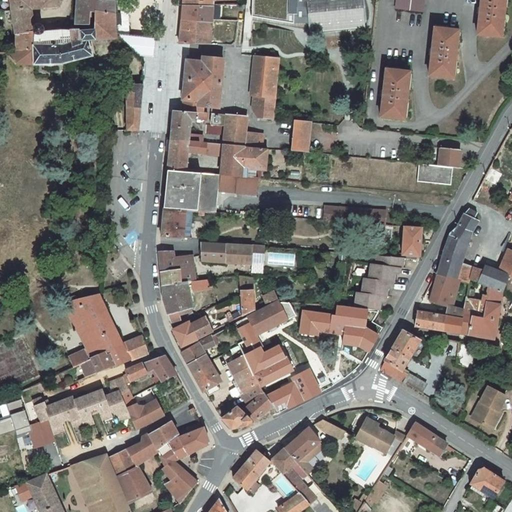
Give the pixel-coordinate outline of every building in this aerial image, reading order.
[(10,0),(12,10),(16,34),(17,35),(17,45),(17,52),(34,51),(33,46),(33,34),(43,33),(44,31),(44,29),(44,28),(42,26),(40,25),(39,25),(36,26),(35,27),(32,9),(45,8),(59,7),(59,0),(10,0)] [(77,0),(77,5),(76,15),(75,25),(75,31),(94,30),(95,22),(95,11),(115,14),(114,0),(77,0)] [(254,0),(254,16),(293,24),(293,23),(308,23),(309,33),(365,27),(362,0),(254,0)] [(424,0),(396,0),(395,8),(423,12),(424,0)] [(480,14),(477,35),(501,37),(505,0),(481,0),(480,8),(480,14)] [(213,7),(183,7),(179,44),(210,44),(213,7)] [(94,30),(75,31),(70,31),(62,31),(49,32),(49,46),(33,46),(34,51),(17,52),(9,52),(5,53),(16,64),(34,65),(37,65),(43,65),(59,64),(61,64),(93,56),(90,47),(88,40),(92,40),(116,38),(116,37),(115,14),(95,11),(95,22),(94,30)] [(431,55),(429,76),(453,78),(458,31),(434,28),(432,49),(431,55)] [(33,34),(33,46),(49,46),(49,32),(43,33),(33,34)] [(280,58),(255,55),(250,96),(254,96),(253,110),(258,119),(274,120),(280,58)] [(219,108),(224,60),(189,57),(189,56),(188,56),(188,61),(186,60),(182,100),(184,100),(198,101),(198,105),(203,106),(219,108)] [(383,96),(380,117),(404,119),(409,72),(386,69),(383,90),(383,96)] [(139,131),(143,85),(127,85),(127,130),(139,131)] [(198,101),(184,100),(182,111),(203,112),(203,106),(198,105),(198,101)] [(173,110),(172,126),(190,127),(191,119),(207,121),(207,113),(203,112),(182,111),(173,110)] [(212,113),(211,125),(225,126),(225,131),(246,132),(247,117),(246,116),(226,114),(226,115),(212,113)] [(310,123),(294,121),(294,122),(293,137),(292,150),(307,151),(310,123)] [(172,126),(170,140),(202,143),(202,136),(189,135),(190,127),(172,126)] [(225,131),(223,145),(244,147),(246,132),(225,131)] [(246,132),(244,147),(262,149),(263,134),(246,132)] [(202,143),(170,140),(168,170),(186,171),(188,152),(222,155),(221,175),(255,177),(256,169),(266,170),(268,149),(262,149),(244,147),(223,145),(207,143),(202,143)] [(440,147),(439,166),(453,167),(459,168),(460,150),(440,147)] [(419,164),(417,182),(451,185),(453,167),(439,166),(429,165),(419,164)] [(168,170),(164,208),(193,211),(199,211),(204,212),(216,213),(218,191),(257,194),(258,177),(255,177),(221,175),(202,173),(186,171),(168,170)] [(386,211),(325,206),(324,220),(385,225),(386,211)] [(193,211),(164,208),(161,236),(183,238),(190,238),(193,211)] [(471,232),(479,220),(474,219),(478,213),(469,208),(467,212),(464,214),(457,228),(456,228),(450,234),(447,243),(443,256),(439,268),(437,275),(459,280),(459,281),(466,283),(469,283),(470,279),(488,286),(489,286),(503,291),(509,276),(509,275),(498,271),(485,265),(483,270),(461,263),(463,257),(464,257),(465,256),(464,256),(459,254),(463,240),(468,242),(471,232)] [(392,226),(385,225),(384,238),(391,238),(392,226)] [(421,228),(404,227),(402,255),(420,256),(421,228)] [(463,240),(459,254),(464,256),(468,242),(463,240)] [(252,246),(201,243),(201,254),(202,261),(251,264),(251,262),(263,263),(264,246),(252,246)] [(511,250),(508,249),(498,271),(509,275),(509,276),(511,277),(511,250)] [(159,252),(160,261),(162,261),(161,259),(174,258),(174,257),(174,251),(159,252)] [(174,258),(161,259),(162,261),(163,272),(179,270),(180,283),(187,282),(192,281),(195,281),(192,257),(192,255),(191,255),(178,256),(174,257),(174,258)] [(399,257),(377,255),(376,264),(395,267),(400,268),(400,267),(405,268),(406,258),(399,257)] [(357,292),(354,307),(368,309),(378,310),(380,296),(386,296),(388,282),(393,282),(395,267),(376,264),(371,263),(369,278),(364,278),(362,292),(357,292)] [(161,272),(162,286),(180,283),(179,270),(163,272),(161,272)] [(459,280),(437,275),(429,301),(447,307),(446,316),(446,317),(462,320),(462,314),(461,314),(462,310),(453,307),(459,281),(459,280)] [(253,278),(239,276),(241,294),(242,316),(254,310),(253,278)] [(511,277),(509,276),(503,291),(506,292),(511,297),(511,277)] [(195,281),(192,281),(193,290),(194,290),(194,291),(211,289),(209,280),(209,279),(195,281)] [(180,283),(162,286),(163,299),(189,293),(188,291),(187,282),(180,283)] [(472,300),(466,299),(463,310),(462,314),(462,320),(460,333),(494,339),(503,291),(489,286),(488,286),(487,296),(484,295),(482,302),(472,300)] [(193,290),(188,291),(189,293),(191,305),(197,304),(194,291),(194,290),(193,290)] [(251,322),(257,335),(295,315),(288,302),(278,301),(274,290),(263,295),(266,302),(268,306),(248,316),(251,322)] [(466,296),(466,299),(472,300),(474,291),(468,290),(466,296)] [(189,293),(163,299),(168,314),(178,311),(179,312),(180,315),(191,312),(190,308),(192,308),(191,305),(189,293)] [(104,352),(106,355),(109,352),(115,364),(116,366),(131,359),(123,343),(121,340),(117,342),(115,338),(119,336),(115,328),(111,329),(105,318),(109,316),(105,306),(101,308),(99,304),(103,302),(99,295),(95,296),(89,300),(84,302),(82,298),(64,303),(78,331),(91,325),(101,343),(95,346),(98,354),(98,355),(104,352)] [(303,311),(300,333),(318,336),(319,331),(344,335),(343,344),(359,345),(368,352),(379,334),(365,328),(368,309),(354,307),(338,306),(337,316),(303,311)] [(417,312),(415,326),(445,331),(460,333),(462,320),(446,317),(446,316),(434,315),(429,314),(430,311),(418,309),(417,312)] [(178,311),(168,314),(171,322),(181,319),(180,315),(179,312),(178,311)] [(229,314),(225,316),(229,323),(234,320),(230,313),(229,314)] [(381,313),(375,321),(381,325),(386,316),(381,313)] [(115,328),(109,316),(105,318),(111,329),(115,328)] [(190,325),(189,325),(196,339),(213,331),(217,329),(215,325),(213,326),(211,327),(206,317),(190,325)] [(257,335),(251,322),(238,329),(250,352),(261,347),(263,346),(257,335)] [(171,331),(179,348),(182,347),(196,339),(189,325),(190,325),(188,323),(173,330),(171,331)] [(101,343),(91,325),(78,331),(87,349),(91,358),(96,355),(98,354),(95,346),(101,343)] [(385,361),(381,370),(407,385),(408,384),(421,393),(426,384),(402,370),(410,356),(417,360),(424,347),(419,340),(403,331),(385,361)] [(142,336),(123,343),(131,359),(148,353),(142,336)] [(198,342),(181,352),(188,365),(206,355),(203,350),(214,346),(211,336),(198,342)] [(451,340),(437,338),(435,346),(449,349),(451,340)] [(460,342),(451,340),(449,349),(459,350),(460,343),(460,342)] [(474,345),(460,343),(459,350),(458,363),(472,369),(474,345)] [(261,347),(250,352),(244,355),(253,376),(254,375),(258,383),(261,388),(294,371),(287,357),(285,358),(279,345),(264,353),(261,347)] [(73,367),(92,358),(91,358),(87,349),(69,357),(73,367)] [(106,355),(104,352),(98,355),(92,358),(92,359),(81,364),(86,376),(115,364),(109,352),(106,355)] [(240,357),(227,363),(239,386),(243,393),(258,383),(254,375),(253,376),(244,355),(243,355),(242,352),(238,353),(240,357)] [(124,377),(127,383),(155,369),(162,381),(176,374),(164,355),(143,362),(127,370),(126,372),(127,374),(126,374),(125,375),(124,377)] [(206,355),(188,365),(203,391),(205,390),(206,390),(218,383),(217,382),(206,363),(209,361),(206,355)] [(209,361),(206,363),(217,382),(221,381),(209,361)] [(266,396),(273,406),(274,408),(286,403),(289,408),(321,393),(309,369),(292,378),(294,382),(266,396)] [(127,383),(124,377),(109,383),(112,388),(118,386),(120,391),(106,396),(103,389),(75,400),(74,396),(47,406),(44,399),(41,398),(33,401),(36,410),(42,421),(48,419),(52,430),(64,426),(61,417),(68,414),(72,423),(82,419),(83,423),(94,419),(90,410),(98,407),(101,416),(112,412),(111,410),(116,408),(119,417),(129,414),(121,395),(130,391),(127,383)] [(218,383),(206,390),(209,395),(220,389),(218,383)] [(236,407),(222,418),(231,428),(252,424),(273,406),(266,396),(264,393),(261,388),(258,383),(243,393),(241,395),(249,406),(242,412),(237,407),(236,407)] [(488,387),(472,418),(490,427),(498,411),(506,396),(488,387)] [(165,414),(157,399),(144,406),(138,405),(133,397),(130,391),(121,395),(129,414),(131,416),(136,429),(153,421),(155,420),(163,415),(165,414)] [(502,412),(498,411),(490,427),(493,429),(502,412)] [(367,418),(356,438),(372,446),(386,453),(394,457),(403,443),(406,437),(396,432),(394,437),(381,430),(376,427),(378,425),(367,418)] [(322,420),(315,424),(324,432),(330,424),(322,420)] [(168,442),(178,435),(171,421),(148,434),(158,451),(161,457),(172,449),(169,443),(168,442)] [(415,422),(407,435),(407,436),(439,456),(447,444),(415,422)] [(184,434),(203,427),(201,423),(182,430),(184,434)] [(345,432),(330,424),(324,432),(338,439),(345,432)] [(184,434),(178,437),(169,443),(172,449),(177,459),(208,444),(209,441),(203,427),(184,434)] [(308,427),(285,448),(297,462),(319,442),(320,441),(308,427)] [(128,449),(137,465),(158,451),(158,450),(148,434),(143,436),(143,440),(143,441),(142,442),(139,443),(128,449)] [(319,442),(297,462),(308,475),(313,469),(306,462),(323,448),(319,442)] [(285,448),(272,460),(283,473),(284,474),(300,493),(310,505),(316,499),(301,481),(308,475),(297,462),(285,448)] [(110,458),(118,475),(137,465),(128,449),(110,458)] [(177,459),(172,449),(161,457),(165,466),(163,469),(172,480),(184,470),(173,460),(177,459)] [(270,462),(257,450),(249,459),(263,471),(270,462)] [(130,511),(106,454),(82,462),(98,502),(99,501),(104,511),(130,511)] [(233,479),(236,481),(247,490),(248,488),(254,481),(263,471),(249,459),(233,479)] [(98,502),(82,462),(72,466),(91,511),(104,511),(99,501),(98,502)] [(147,495),(152,491),(137,465),(118,475),(130,504),(147,495)] [(478,470),(470,484),(472,485),(484,493),(494,498),(504,482),(484,468),(478,470)] [(184,470),(172,480),(165,484),(180,503),(197,481),(184,470)] [(51,495),(46,483),(50,481),(47,474),(27,482),(41,511),(63,511),(63,509),(59,511),(56,505),(60,503),(55,493),(51,495)] [(55,493),(50,481),(46,483),(51,495),(55,493)] [(254,481),(248,488),(254,494),(260,486),(254,481)] [(379,481),(369,496),(375,501),(376,503),(387,486),(379,481)] [(484,493),(472,485),(471,488),(483,495),(484,493)] [(300,493),(278,508),(280,511),(299,511),(310,505),(300,493)] [(369,496),(368,497),(364,494),(360,501),(364,503),(360,509),(363,511),(366,511),(370,507),(375,501),(369,496)] [(209,511),(226,511),(220,499),(209,511)] [(339,511),(327,499),(315,510),(317,511),(339,511)]
